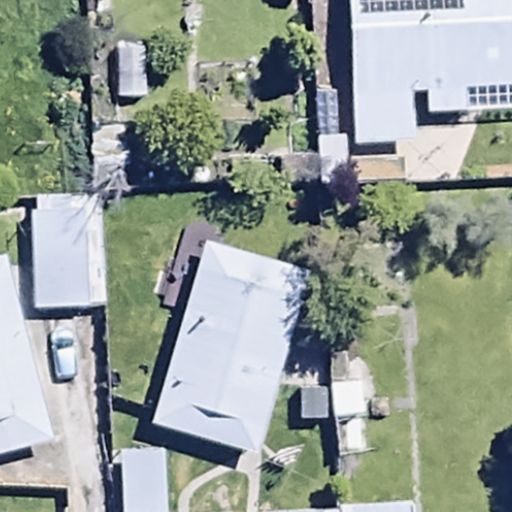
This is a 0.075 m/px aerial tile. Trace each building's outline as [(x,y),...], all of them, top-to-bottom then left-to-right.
[(511,0),(340,0),(347,144),(410,141),(409,112),(511,106),(511,0)] [(96,161),(21,165),(26,276),(101,272),(96,161)] [(311,227),(206,193),(142,388),(247,422),(311,227)] [(0,449),(49,437),(0,253),(0,449)] [(370,358),(324,359),(325,422),(371,421),(370,358)] [(158,406),(108,409),(112,485),(162,482),(158,406)]
